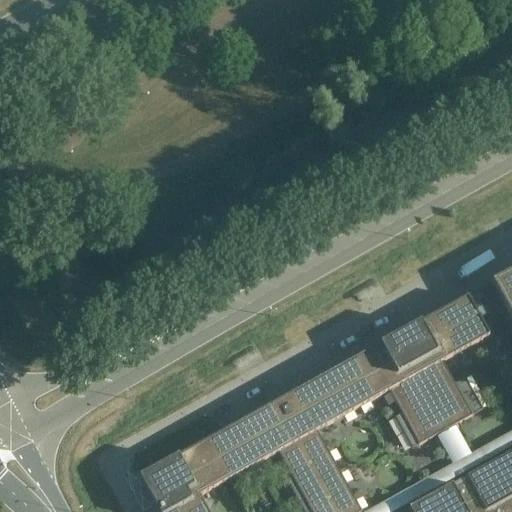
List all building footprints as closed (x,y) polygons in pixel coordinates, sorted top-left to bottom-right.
[(511,274),(492,286),(511,322),(511,274)] [(376,280),(353,293),(358,303),(382,290),(376,280)] [(360,511),(317,433),(389,393),(401,415),(395,419),(412,450),(419,446),(419,447),(432,439),(453,428),(482,412),(465,380),(455,386),(443,363),(489,337),(468,299),(139,481),(156,511),(206,511),(199,498),(232,480),(235,484),(266,467),(264,462),(278,454),(292,479),(287,482),(302,511),(360,511)] [(255,347),(232,360),(237,370),(261,357),(255,347)] [(410,511),(511,511),(511,452),(409,510),(410,511)]
